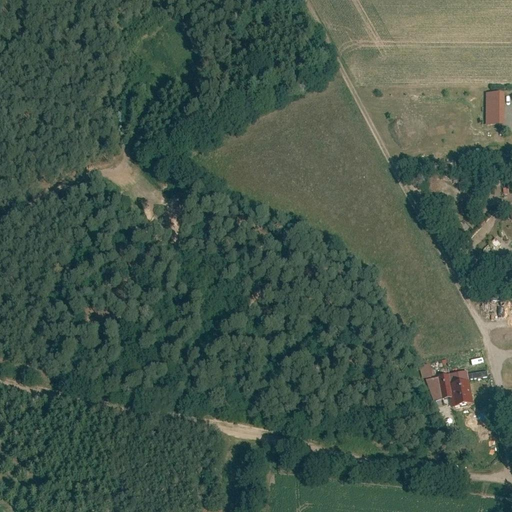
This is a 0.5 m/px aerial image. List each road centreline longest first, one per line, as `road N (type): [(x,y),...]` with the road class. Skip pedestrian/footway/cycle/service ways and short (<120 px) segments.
road 1 (residential): [(509,480),(494,355),(299,0)]
road 2 (track): [(0,385),(509,480)]
road 3 (track): [(0,229),(122,162),(139,146),(163,85),(210,70)]
